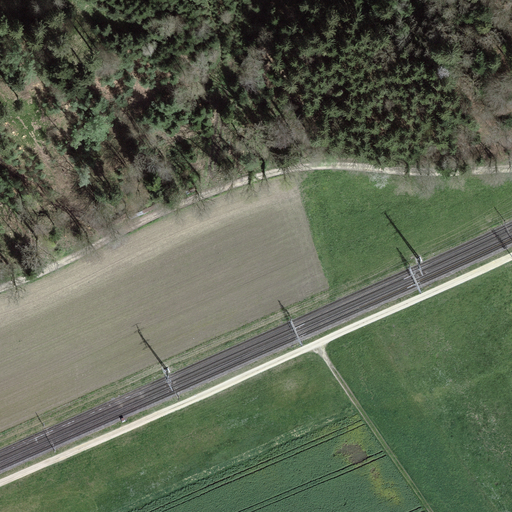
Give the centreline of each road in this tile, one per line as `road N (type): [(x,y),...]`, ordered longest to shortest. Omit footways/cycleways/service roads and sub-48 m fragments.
road 1 (track): [(0,285),(242,179),(346,163),(511,168)]
road 2 (track): [(0,487),(316,343)]
road 3 (track): [(316,343),(511,261)]
road 4 (track): [(431,511),(316,343)]
